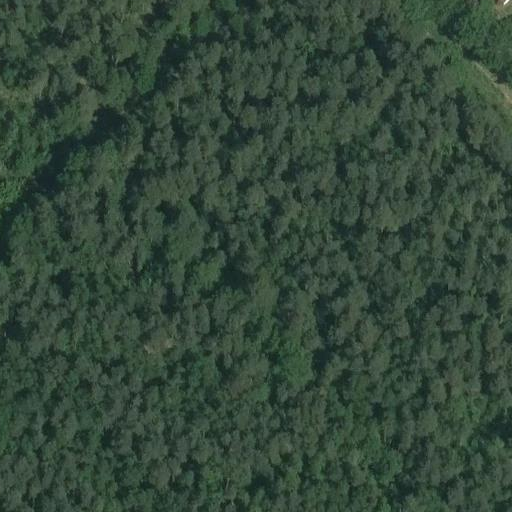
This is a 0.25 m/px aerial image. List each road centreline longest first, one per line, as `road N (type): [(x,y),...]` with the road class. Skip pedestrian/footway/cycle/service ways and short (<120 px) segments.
road 1 (track): [(94,156),(261,0)]
road 2 (track): [(0,247),(94,156)]
